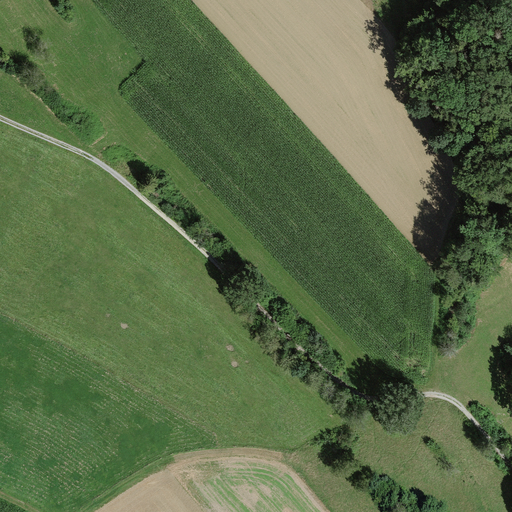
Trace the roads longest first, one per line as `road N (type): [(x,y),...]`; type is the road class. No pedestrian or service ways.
road 1 (track): [(0,119),(106,169),(203,248),(366,404),(423,394),(453,400),(511,466)]
road 2 (track): [(84,511),(188,453),(279,454)]
